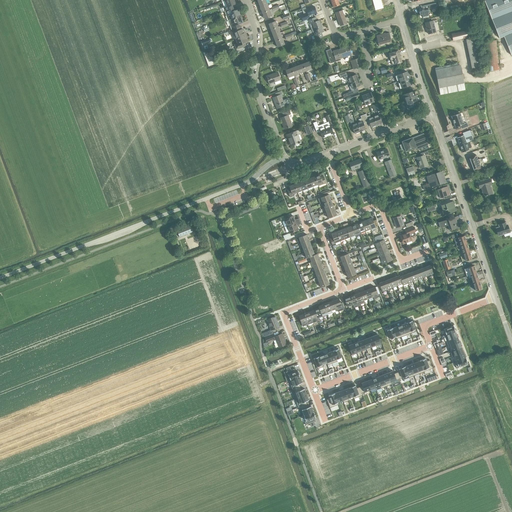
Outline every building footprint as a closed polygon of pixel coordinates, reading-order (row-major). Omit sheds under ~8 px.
[(225,11),(232,8),(231,5),(235,4),(233,0),(224,0),(226,7),(224,8),(225,11)] [(372,0),(375,10),(383,8),(380,0),(372,0)] [(511,55),(511,0),(485,0),(484,1),(499,38),(504,36),(511,56),(511,55)] [(422,10),(419,11),(420,15),(419,15),(420,19),(429,17),(428,13),(429,13),(428,9),(436,7),(435,3),(424,6),(425,9),(422,10)] [(260,7),(262,13),(270,10),(268,4),(260,7)] [(307,13),(300,15),(302,21),(307,19),(309,19),(309,18),(313,17),(312,14),(316,13),(314,7),(306,9),(307,13)] [(225,11),(226,14),(227,16),(230,15),(232,19),(240,16),(237,10),(234,11),(233,8),(232,8),(225,11)] [(270,10),(262,13),(264,19),(272,16),(271,13),(273,12),(272,11),(272,9),(270,10)] [(338,20),(345,17),(342,10),(335,13),(338,20)] [(230,24),(232,29),(240,26),(239,24),(242,23),(240,16),(232,19),(233,23),(230,24)] [(315,17),(308,20),(311,29),(321,26),(319,20),(317,21),(315,17)] [(345,17),(338,20),(340,26),(347,23),(345,17)] [(271,30),(278,27),(276,21),(269,24),(271,30)] [(428,34),(436,32),(433,21),(425,23),(428,34)] [(240,26),(232,29),(229,31),(231,36),(234,35),(235,39),(245,35),(243,29),(241,30),(240,26)] [(323,32),(321,26),(311,29),(312,32),(315,32),(316,35),(314,35),(315,40),(323,37),(321,33),(323,32)] [(273,35),(280,33),(278,27),(271,30),(273,35)] [(453,41),(468,38),(466,31),(451,34),(453,41)] [(275,41),(282,38),(280,33),(273,35),(275,41)] [(391,42),(389,33),(381,35),(381,34),(376,36),(379,45),(391,42)] [(247,42),(245,35),(235,39),(237,44),(234,45),(236,50),(246,46),(245,43),(247,42)] [(282,38),(275,41),(277,47),(285,44),(282,38)] [(488,71),(500,70),(497,40),(486,40),(488,71)] [(351,55),(348,46),(333,51),(331,52),(330,49),(326,50),(330,64),(341,60),(340,58),(351,55)] [(392,65),(402,62),(398,51),(389,53),(392,65)] [(353,69),(357,68),(363,66),(360,58),(350,61),(353,69)] [(303,64),(306,71),(311,69),(309,62),(303,64)] [(459,65),(459,63),(435,68),(435,69),(440,95),(465,90),(460,65),(459,65)] [(300,73),(306,71),(303,64),(297,66),(300,73)] [(294,76),(300,73),(297,66),(292,68),(294,76)] [(288,78),(294,76),(292,68),(285,70),(288,78)] [(400,81),(409,78),(407,71),(397,75),(400,81)] [(269,84),(281,80),(278,72),(266,77),(267,77),(266,78),(265,79),(266,82),(267,82),(268,82),(269,84)] [(352,74),(344,77),(345,80),(347,81),(348,81),(348,83),(358,80),(356,74),(353,76),(352,74)] [(409,78),(400,81),(402,88),(411,85),(409,78)] [(344,94),(343,95),(344,98),(358,92),(356,87),(360,85),(358,80),(348,83),(351,89),(351,91),(344,94)] [(283,100),(281,95),(282,94),(281,91),(275,93),(276,96),(273,97),(277,109),(290,104),(288,98),(283,100)] [(405,102),(416,98),(413,91),(403,95),(405,102)] [(362,96),(363,99),(360,100),(361,104),(364,103),(365,105),(373,102),(374,102),(374,101),(371,92),(362,96)] [(416,98),(405,102),(407,109),(418,105),(416,98)] [(284,129),(292,126),(288,115),(291,114),(289,111),(283,113),(285,117),(280,119),(284,129)] [(373,117),(376,125),(382,123),(380,119),(383,118),(381,113),(378,114),(379,115),(373,117)] [(451,116),(454,123),(455,127),(460,125),(462,128),(468,126),(466,122),(463,123),(460,113),(451,116)] [(366,114),(363,115),(365,121),(368,120),(371,127),(376,125),(373,117),(371,118),(370,115),(367,116),(366,114)] [(323,124),(327,135),(333,133),(329,124),(332,123),(329,115),(326,116),(328,122),(323,124)] [(359,122),(357,123),(360,132),(366,129),(363,122),(365,121),(363,115),(360,116),(361,118),(358,119),(359,122)] [(353,121),(350,120),(350,122),(354,134),(360,132),(357,123),(354,124),(353,121)] [(327,135),(323,124),(318,126),(316,122),(313,123),(316,132),(319,131),(322,138),(327,135)] [(487,122),(480,124),(482,131),(490,128),(487,122)] [(307,135),(312,133),(309,124),(303,126),(307,135)] [(291,146),(301,142),(298,135),(301,134),(300,130),(287,135),(291,146)] [(467,143),(470,142),(469,142),(473,140),(470,130),(462,133),(463,136),(457,138),(460,145),(466,142),(467,143)] [(406,151),(416,148),(416,150),(428,145),(424,135),(413,139),(412,138),(406,140),(405,140),(404,140),(403,141),(402,142),(406,151)] [(466,142),(460,145),(462,152),(469,150),(469,149),(472,147),(470,142),(467,143),(466,142)] [(379,160),(389,156),(386,149),(376,153),(379,160)] [(420,168),(428,165),(425,155),(428,154),(427,151),(420,154),(420,156),(416,157),(420,168)] [(481,168),(479,163),(480,162),(479,161),(479,160),(478,160),(476,155),(469,157),(474,171),(481,168)] [(352,170),(360,167),(362,166),(360,159),(349,163),(352,170)] [(390,177),(396,175),(391,159),(384,162),(390,177)] [(413,167),(406,169),(409,177),(415,174),(413,167)] [(363,187),(369,185),(370,185),(364,170),(358,172),(363,187)] [(424,190),(446,182),(443,171),(426,176),(429,183),(422,186),(424,190)] [(318,184),(318,186),(326,183),(323,176),(321,177),(320,174),(315,176),(318,184)] [(313,186),(318,184),(315,176),(309,178),(313,186)] [(307,188),(313,186),(309,178),(304,180),(307,188)] [(493,193),(490,185),(492,184),(490,178),(477,182),(479,188),(481,187),(484,196),(493,193)] [(302,190),(307,188),(304,180),(299,182),(302,190)] [(294,184),(297,192),(302,190),(299,182),(294,184)] [(294,193),(297,192),(294,184),(289,186),(291,190),(288,192),(290,197),(294,196),(295,194),(294,193)] [(451,197),(448,186),(437,190),(440,198),(446,196),(447,199),(451,197)] [(322,203),(331,200),(329,194),(320,198),(322,203)] [(324,208),(333,205),(331,200),(322,203),(324,208)] [(444,215),(456,211),(453,201),(441,205),(444,215)] [(326,213),(335,210),(333,205),(324,208),(326,213)] [(335,210),(326,213),(328,218),(337,215),(335,210)] [(369,219),(367,215),(365,216),(370,229),(378,226),(376,220),(373,221),(372,218),(369,219)] [(397,228),(404,225),(400,215),(393,218),(397,228)] [(284,227),(286,226),(300,221),(299,218),(295,220),(293,216),(284,219),(284,221),(283,221),(282,222),(284,227)] [(365,231),(370,229),(365,216),(363,217),(364,221),(362,222),(365,231)] [(459,227),(456,220),(459,219),(457,216),(438,222),(440,228),(448,225),(450,230),(459,227)] [(365,231),(362,222),(359,223),(357,219),(355,220),(360,233),(365,231)] [(355,235),(360,233),(355,220),(353,221),(354,225),(351,226),(355,235)] [(289,233),(290,233),(298,230),(297,225),(301,224),(300,221),(286,226),(289,233)] [(355,235),(351,226),(349,227),(347,223),(345,224),(350,237),(355,235)] [(499,227),(496,228),(499,235),(508,232),(510,237),(511,236),(511,231),(509,232),(507,225),(506,225),(505,223),(499,225),(499,227)] [(345,239),(350,237),(345,224),(343,225),(344,228),(341,230),(345,239)] [(179,237),(194,231),(191,225),(177,231),(179,237)] [(345,239),(341,230),(339,231),(337,227),(335,228),(340,241),(345,239)] [(418,230),(415,231),(414,227),(405,230),(406,233),(400,236),(403,243),(411,240),(410,237),(416,235),(416,234),(419,233),(418,230)] [(335,243),(340,241),(335,228),(332,228),(334,232),(331,233),(332,237),(329,238),(333,246),(336,245),(335,243)] [(300,242),(309,239),(307,234),(299,237),(300,242)] [(461,245),(466,243),(464,235),(458,237),(461,245)] [(302,248),(311,245),(309,239),(300,242),(302,248)] [(377,248),(386,245),(384,240),(375,243),(377,248)] [(463,253),(469,251),(466,243),(461,245),(463,253)] [(304,253),(312,249),(311,245),(302,248),(304,253)] [(379,254),(388,251),(386,245),(377,248),(379,254)] [(315,255),(314,255),(312,249),(304,253),(306,258),(309,257),(315,255)] [(381,259),(390,255),(388,251),(379,254),(381,259)] [(469,251),(463,253),(466,261),(472,259),(469,251)] [(342,262),(350,259),(348,253),(340,257),(342,262)] [(311,262),(319,259),(317,254),(314,255),(315,255),(309,257),(311,262)] [(390,255),(381,259),(383,264),(392,260),(390,255)] [(313,267),(321,264),(319,259),(311,262),(313,267)] [(344,267),(352,264),(350,259),(342,262),(344,267)] [(445,270),(451,269),(448,259),(442,261),(445,270)] [(315,272),(323,269),(321,264),(313,267),(315,272)] [(346,272),(354,269),(352,264),(344,267),(346,272)] [(425,267),(428,275),(433,273),(430,265),(425,267)] [(470,276),(477,274),(474,265),(468,267),(470,276)] [(424,277),(428,275),(425,267),(420,269),(424,277)] [(317,277),(325,274),(323,269),(315,272),(317,277)] [(354,269),(346,272),(348,277),(356,274),(354,269)] [(418,279),(424,277),(420,269),(415,271),(418,279)] [(413,281),(418,279),(415,271),(410,273),(413,281)] [(319,283),(327,279),(325,274),(317,277),(319,283)] [(473,283),(479,281),(477,274),(470,276),(473,283)] [(402,284),(400,277),(400,275),(394,277),(397,286),(402,284)] [(403,285),(408,283),(405,275),(400,277),(402,284),(403,285)] [(392,287),(397,286),(394,277),(389,279),(392,287)] [(327,279),(319,283),(321,287),(329,284),(327,279)] [(387,289),(392,287),(389,279),(384,281),(387,289)] [(479,281),(473,283),(475,291),(481,289),(479,281)] [(370,289),(373,297),(374,299),(380,296),(379,294),(378,295),(375,287),(370,289)] [(368,299),(373,297),(370,289),(365,291),(368,299)] [(360,293),(363,301),(368,299),(365,291),(360,293)] [(360,293),(354,295),(358,305),(359,306),(364,304),(363,301),(360,293)] [(352,305),(353,307),(356,306),(358,306),(359,306),(358,305),(354,295),(349,296),(352,305)] [(347,307),(352,305),(349,296),(344,298),(347,307)] [(333,300),(337,311),(339,310),(338,308),(342,306),(339,298),(333,300)] [(333,300),(328,302),(332,313),(337,311),(333,300)] [(323,304),(327,315),(332,313),(328,302),(323,304)] [(321,314),(324,313),(325,315),(327,315),(323,304),(318,306),(319,308),(321,314)] [(319,308),(314,310),(318,320),(319,320),(319,318),(322,316),(321,314),(319,308)] [(309,312),(313,323),(318,321),(318,320),(314,310),(309,312)] [(304,314),(308,325),(313,323),(309,312),(304,314)] [(299,316),(302,324),(303,327),(308,325),(304,314),(299,316)] [(271,330),(263,333),(264,337),(277,332),(276,328),(279,327),(275,316),(267,320),(271,330)] [(412,320),(406,322),(411,333),(416,331),(412,320)] [(406,323),(402,324),(406,335),(411,333),(406,322),(406,323)] [(402,324),(397,326),(401,337),(402,340),(407,338),(406,335),(402,324)] [(392,328),(396,339),(401,337),(397,326),(394,327),(392,328)] [(444,335),(442,336),(455,331),(453,326),(443,329),(445,335),(444,335)] [(392,328),(387,330),(391,340),(396,338),(396,339),(392,328)] [(443,339),(441,340),(442,342),(446,341),(457,336),(455,331),(442,336),(443,339)] [(274,334),(265,337),(267,343),(276,339),(277,343),(274,344),(276,347),(278,346),(279,347),(286,344),(284,338),(284,337),(282,333),(273,337),(272,334),(274,334)] [(378,334),(372,336),(376,346),(381,344),(378,334)] [(372,336),(368,338),(371,348),(372,347),(376,346),(372,336)] [(459,342),(457,336),(446,341),(448,346),(459,342)] [(368,338),(363,340),(367,349),(366,348),(369,347),(371,347),(371,348),(368,338)] [(363,340),(358,342),(362,351),(367,349),(363,340)] [(358,342),(353,343),(357,353),(357,352),(358,351),(361,350),(362,351),(358,342)] [(459,342),(448,346),(450,351),(461,347),(459,342)] [(353,343),(348,345),(352,355),(357,353),(353,343)] [(461,347),(450,351),(452,357),(463,352),(461,347)] [(338,349),(333,351),(337,361),(338,362),(342,361),(341,357),(342,357),(340,354),(341,354),(340,351),(339,351),(338,349)] [(333,351),(328,352),(332,363),(337,361),(333,351)] [(328,352),(323,354),(328,365),(332,363),(328,352)] [(463,352),(452,357),(453,357),(455,361),(454,362),(465,358),(465,357),(465,358),(463,352)] [(323,354),(319,356),(323,367),(322,365),(326,363),(327,365),(328,365),(323,354)] [(319,356),(313,358),(318,369),(323,367),(319,356)] [(426,358),(420,360),(424,372),(433,368),(430,360),(427,361),(426,358)] [(465,358),(454,362),(456,368),(462,365),(462,367),(465,365),(465,364),(467,363),(465,358)] [(420,361),(415,362),(419,374),(424,372),(420,360),(419,360),(420,361)] [(415,362),(410,364),(414,376),(419,374),(415,362)] [(405,366),(409,377),(414,376),(410,364),(405,366)] [(287,371),(285,372),(287,376),(288,375),(289,376),(290,380),(289,380),(289,381),(300,377),(298,371),(296,371),(295,368),(291,370),(290,366),(286,368),(287,371)] [(400,371),(397,373),(400,381),(399,379),(402,377),(403,380),(409,377),(405,366),(399,368),(400,371)] [(393,371),(387,373),(391,384),(400,381),(397,373),(394,374),(393,371)] [(387,373),(382,375),(386,386),(391,384),(387,373)] [(382,375),(377,377),(381,388),(386,386),(382,375)] [(300,377),(289,381),(292,390),(300,387),(299,384),(302,383),(300,377)] [(377,377),(372,379),(376,390),(381,388),(377,377)] [(372,379),(367,381),(370,390),(371,392),(376,391),(376,390),(372,379)] [(362,386),(359,387),(362,395),(363,395),(362,393),(370,390),(367,381),(361,383),(362,386)] [(355,385),(349,387),(354,399),(362,395),(359,387),(356,388),(355,385)] [(300,387),(292,390),(295,398),(295,399),(306,394),(304,388),(301,389),(300,387)] [(349,387),(344,389),(349,401),(349,400),(348,398),(353,396),(353,399),(354,399),(349,387)] [(344,389),(339,391),(344,402),(349,401),(344,389)] [(334,393),(338,404),(339,404),(338,402),(342,400),(343,403),(344,402),(339,391),(334,393)] [(329,398),(327,399),(330,408),(338,404),(334,393),(328,395),(329,398)] [(306,394),(295,399),(298,407),(307,404),(306,401),(309,400),(306,394)] [(307,404),(298,407),(298,408),(299,407),(302,416),(313,412),(313,411),(313,412),(311,406),(308,407),(307,404)] [(313,412),(302,416),(304,416),(305,420),(306,421),(304,421),(306,425),(310,424),(311,426),(315,425),(314,422),(315,421),(314,418),(315,418),(313,412)]
